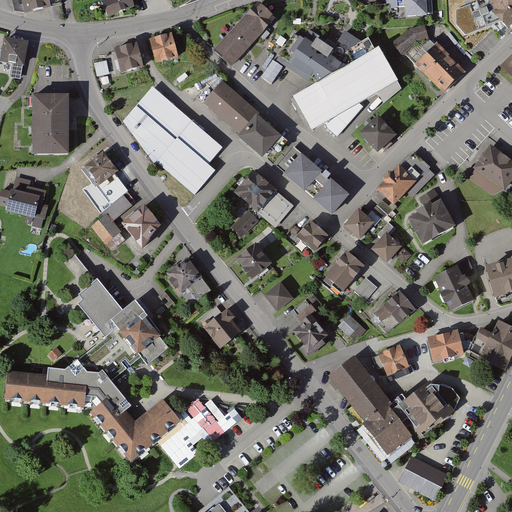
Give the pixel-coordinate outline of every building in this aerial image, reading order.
[(13,0),(16,15),(64,6),(62,0),(13,0)] [(105,0),(100,2),(108,21),(135,10),(132,2),(137,0),(105,0)] [(431,0),(385,0),(387,20),(433,17),(431,0)] [(478,0),(446,0),(449,25),(473,50),(494,29),(493,26),(498,25),(506,32),(511,24),(511,0),(483,0),(478,2),(478,0)] [(214,52),(231,68),(273,21),(256,5),(214,52)] [(410,31),(394,43),(401,55),(415,44),(427,40),(423,27),(410,31)] [(277,60),(316,85),(375,52),(367,40),(359,45),(345,34),(330,52),(312,42),(309,47),(301,43),(288,60),(280,56),(277,60)] [(172,35),(150,42),(157,65),(179,58),(172,35)] [(25,45),(2,41),(0,54),(0,65),(22,69),(25,45)] [(463,74),(434,46),(413,67),(442,95),(463,74)] [(136,47),(112,52),(117,76),(141,71),(136,47)] [(376,51),(375,52),(316,85),(290,99),(309,132),(322,127),(338,139),(365,110),(359,106),(395,85),(376,51)] [(511,58),(500,70),(511,81),(511,58)] [(94,63),(98,77),(110,74),(107,60),(94,63)] [(256,112),(222,83),(204,105),(240,134),(237,138),(262,158),(270,149),(276,154),(286,142),(253,115),(256,112)] [(221,149),(152,88),(123,124),(156,164),(194,195),(214,171),(207,165),(221,149)] [(65,100),(30,100),(30,157),(66,157),(65,100)] [(396,137),(377,118),(358,136),(377,156),(396,137)] [(313,156),(301,146),(278,173),(331,215),(344,199),(328,186),(332,181),(308,162),(313,156)] [(511,181),(511,163),(490,147),(473,171),(476,173),(472,178),(497,197),(502,190),(504,192),(511,181)] [(430,169),(415,154),(400,170),(397,168),(390,175),(388,174),(380,182),(381,184),(376,190),(394,207),(406,193),(413,199),(435,176),(429,170),(430,169)] [(115,173),(102,155),(84,169),(112,205),(100,214),(103,217),(89,228),(103,246),(119,233),(111,223),(136,204),(113,174),(115,173)] [(234,195),(254,211),(251,213),(249,212),(231,228),(241,239),(259,223),(257,221),(265,214),(278,224),(293,206),(251,173),(234,195)] [(30,183),(16,179),(13,191),(9,190),(2,212),(31,220),(32,215),(45,219),(48,208),(43,206),(47,194),(29,188),(30,183)] [(439,202),(407,220),(421,246),(454,228),(439,202)] [(140,207),(117,227),(137,248),(159,228),(152,221),(146,214),(140,207)] [(373,224),(358,211),(344,228),(359,241),(373,224)] [(327,236),(310,222),(303,230),(298,226),(289,237),(311,256),(327,236)] [(400,247),(384,234),(370,251),(386,264),(400,247)] [(273,267),(255,245),(233,263),(251,285),(273,267)] [(363,266),(344,251),(322,279),(341,294),(363,266)] [(211,292),(187,258),(166,273),(190,307),(211,292)] [(477,274),(470,261),(433,279),(450,314),(475,302),(467,287),(472,285),(469,278),(477,274)] [(511,261),(486,268),(494,301),(511,295),(511,261)] [(366,279),(355,293),(366,302),(378,288),(366,279)] [(45,378),(7,374),(4,404),(82,410),(82,405),(90,405),(94,409),(88,415),(129,464),(179,425),(159,403),(132,425),(123,414),(132,408),(111,382),(141,358),(146,365),(169,347),(132,302),(120,312),(95,281),(78,295),(82,301),(78,306),(104,340),(76,364),(74,362),(62,372),(45,371),(45,378)] [(280,284),(264,297),(278,314),(294,301),(280,284)] [(168,292),(160,295),(167,309),(174,305),(168,292)] [(414,312),(397,293),(372,315),(389,334),(414,312)] [(301,326),(291,334),(308,356),(323,345),(319,340),(329,332),(310,308),(296,319),(301,326)] [(233,320),(224,311),(203,330),(221,350),(240,334),(230,323),(233,320)] [(364,330),(350,316),(340,327),(354,340),(364,330)] [(491,337),(480,331),(473,344),(484,349),(479,359),(505,372),(511,358),(511,331),(498,324),(491,337)] [(457,334),(427,341),(432,365),(462,358),(457,334)] [(401,349),(378,358),(387,381),(410,371),(401,349)] [(453,387),(427,386),(394,412),(357,364),(330,385),(391,463),(417,443),(416,441),(455,411),(461,398),(453,387)] [(397,478),(433,497),(447,471),(411,452),(397,478)] [(246,511),(228,491),(202,511),(246,511)]
